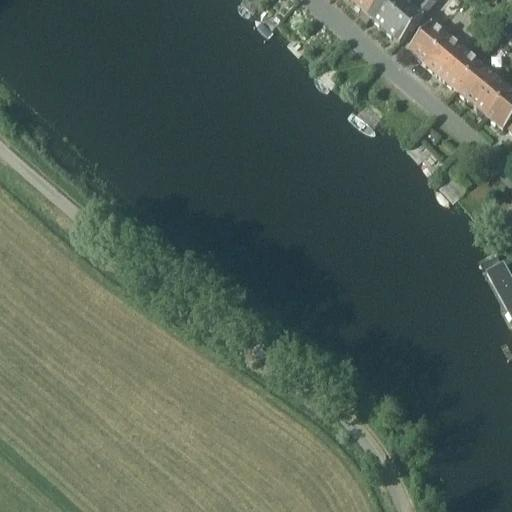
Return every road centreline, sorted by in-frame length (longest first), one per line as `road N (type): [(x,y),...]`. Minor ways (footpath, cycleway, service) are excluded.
road 1 (unclassified): [(399,511),(370,450),(338,413),(139,268),(0,147)]
road 2 (unclassified): [(511,181),(309,0)]
